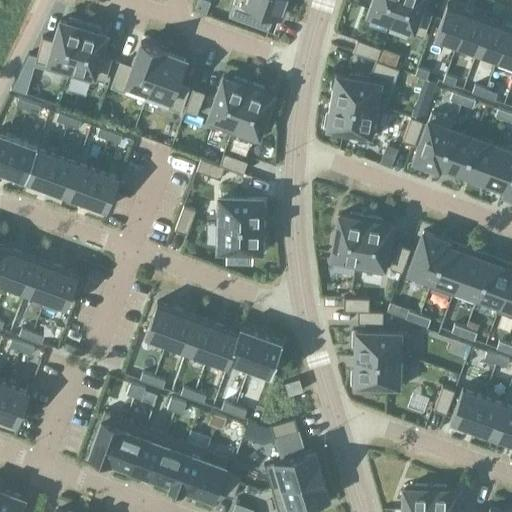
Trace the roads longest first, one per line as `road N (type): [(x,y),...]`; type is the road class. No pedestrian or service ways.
road 1 (residential): [(307,312),(0,202)]
road 2 (residential): [(511,226),(294,147)]
road 3 (residential): [(121,0),(305,63)]
road 4 (residential): [(332,410),(511,475)]
road 5 (residential): [(0,449),(172,511)]
road 6 (residential): [(307,312),(294,147)]
